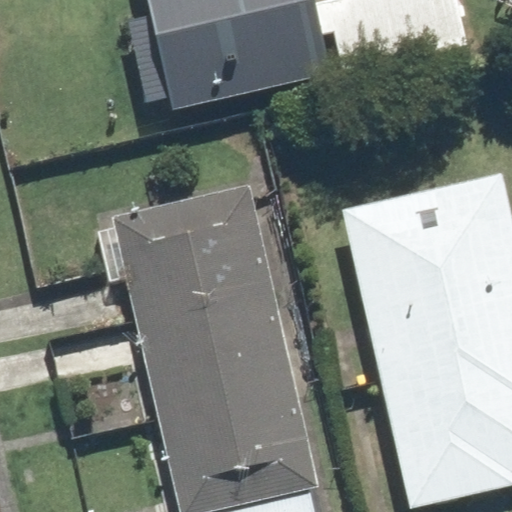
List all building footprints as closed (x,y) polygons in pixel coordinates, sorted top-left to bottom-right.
[(169,126),(332,84),(309,0),(135,0),(141,21),(120,27),(143,115),(164,109),(169,126)] [(323,0),(344,80),(469,48),(456,0),(323,0)] [(377,147),(272,168),(283,223),(387,202),(377,147)] [(511,484),(511,482),(511,481),(511,224),(502,179),(336,216),(402,511),(445,511),(511,497),(511,484)] [(319,511),(253,199),(111,229),(171,511),(319,511)]
